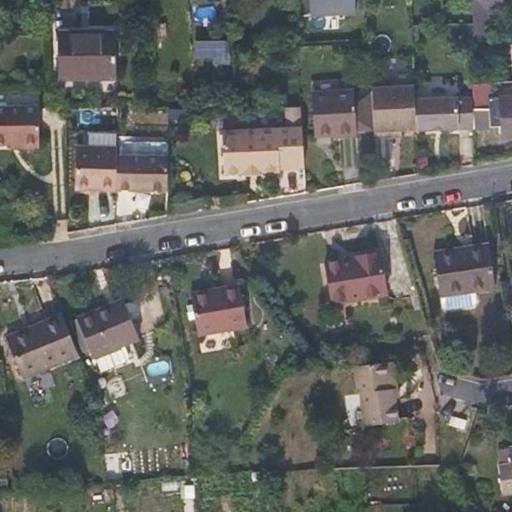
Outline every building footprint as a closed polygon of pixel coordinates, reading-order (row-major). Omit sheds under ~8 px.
[(355,0),(310,0),(311,14),(356,13),(355,0)] [(471,0),(471,13),(487,11),(502,10),(501,0),(471,0)] [(111,78),(111,55),(111,32),(57,31),(57,78),(111,78)] [(368,57),(372,57),(376,57),(375,33),(367,33),(368,57)] [(198,58),(228,56),(227,40),(197,42),(198,58)] [(511,137),(511,97),(489,99),(489,85),(472,86),(472,96),(472,126),(472,128),(501,128),(502,138),(511,137)] [(323,131),(336,130),(349,129),(349,127),(347,90),(347,88),(305,90),(307,125),(322,124),(323,131)] [(370,89),(347,90),(349,127),(371,126),(370,89)] [(472,96),(413,97),(415,128),(472,126),(472,96)] [(31,104),(0,103),(0,141),(3,142),(32,142),(31,104)] [(306,108),(288,107),(287,125),(305,126),(306,108)] [(298,166),(296,127),(271,128),(273,167),(298,166)] [(273,170),(273,167),(271,128),(217,131),(217,173),(235,172),(235,175),(255,174),(255,171),(273,170)] [(108,144),(66,144),(66,187),(108,186),(108,155),(108,144)] [(159,154),(108,155),(108,186),(159,186),(159,154)] [(477,297),(486,296),(496,294),(489,251),(434,257),(439,295),(476,291),(477,297)] [(329,309),(358,306),(387,302),(380,261),(324,267),(329,309)] [(200,338),(225,333),(250,329),(242,288),(192,297),(200,338)] [(441,302),(477,297),(476,291),(439,295),(441,302)] [(145,337),(135,317),(129,304),(116,310),(113,304),(83,318),(100,358),(102,357),(109,371),(133,360),(135,354),(130,344),(145,337)] [(14,341),(23,359),(32,378),(35,379),(84,356),(65,319),(14,341)] [(405,374),(393,375),(398,405),(402,404),(403,413),(409,412),(405,374)] [(398,405),(393,375),(365,378),(368,404),(373,403),(378,440),(406,436),(403,413),(402,404),(398,405)] [(511,469),(502,471),(507,496),(511,495),(511,469)]
